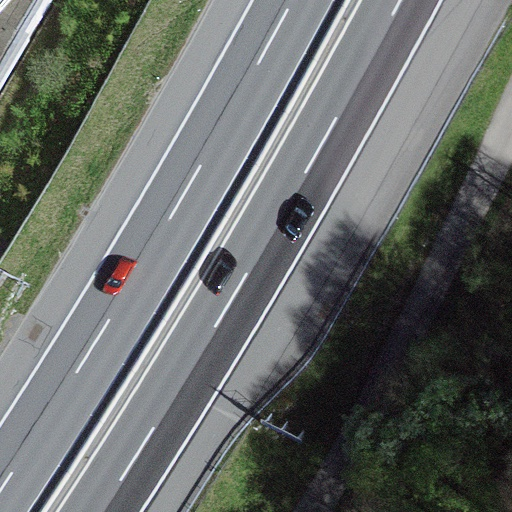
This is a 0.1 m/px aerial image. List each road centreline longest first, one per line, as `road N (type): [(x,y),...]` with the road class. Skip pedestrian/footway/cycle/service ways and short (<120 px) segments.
road 1 (motorway): [(98,511),(399,0)]
road 2 (motorway): [(291,0),(169,218),(0,488)]
road 3 (track): [(311,511),(511,126)]
